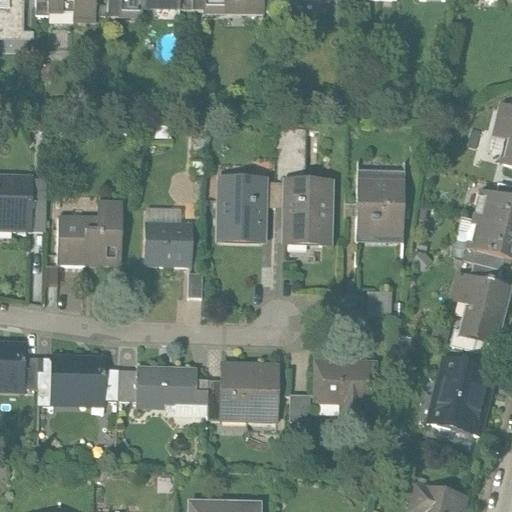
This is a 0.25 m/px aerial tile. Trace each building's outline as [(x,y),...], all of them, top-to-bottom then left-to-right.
[(23,0),(0,0),(0,39),(24,40),(23,0)] [(47,14),(46,0),(34,0),(34,15),(47,14)] [(95,0),(46,0),(47,14),(71,14),(72,24),(95,24),(95,0)] [(118,18),(118,0),(106,0),(106,18),(118,18)] [(180,0),(118,0),(118,18),(118,19),(180,20),(180,9),(180,0)] [(203,9),(202,0),(180,0),(180,9),(203,9)] [(203,14),(263,15),(263,13),(263,0),(202,0),(203,9),(203,14)] [(275,0),(263,0),(263,13),(276,13),(275,0)] [(501,163),(511,165),(511,106),(500,103),(492,137),(507,141),(501,163)] [(355,243),(403,244),(404,172),(357,171),(355,243)] [(32,176),(0,175),(0,232),(31,234),(32,180),(32,176)] [(267,178),(215,177),(213,243),(265,245),(266,209),(267,183),(267,178)] [(280,246),(331,248),(333,179),(282,177),(282,183),(281,209),(280,246)] [(47,181),(32,180),(31,234),(46,234),(47,181)] [(267,183),(266,209),(281,209),(282,183),(267,183)] [(511,197),(481,190),(474,217),(511,226),(511,197)] [(56,266),(120,267),(121,202),(97,202),(97,228),(85,228),(85,217),(57,217),(56,266)] [(511,226),(474,217),(466,249),(505,259),(511,260),(511,226)] [(191,224),(144,223),(142,268),(190,270),(191,224)] [(505,259),(466,249),(463,260),(474,263),(471,276),(500,283),(505,259)] [(458,337),(499,347),(511,290),(511,285),(500,283),(471,276),(456,272),(449,301),(466,304),(459,331),(458,337)] [(187,274),(187,300),(201,300),(201,274),(187,274)] [(392,294),(366,293),(365,318),(391,319),(392,294)] [(458,337),(459,331),(454,330),(450,348),(496,359),(499,347),(458,337)] [(25,359),(25,342),(0,342),(0,396),(25,397),(25,390),(25,359)] [(106,356),(50,355),(50,360),(49,408),(105,409),(105,402),(105,372),(106,356)] [(482,437),(499,371),(441,357),(425,423),(482,437)] [(49,408),(50,360),(25,359),(25,390),(36,390),(36,408),(49,408)] [(377,361),(312,360),(311,397),(311,405),(343,406),(343,416),(361,416),(361,406),(376,406),(377,361)] [(277,363),(219,362),(218,382),(218,422),(276,424),(277,363)] [(196,368),(136,367),(136,372),(135,402),(135,406),(195,407),(196,382),(196,368)] [(135,402),(136,372),(105,372),(105,402),(135,402)] [(218,422),(218,382),(196,382),(195,407),(207,407),(206,422),(218,422)] [(311,405),(311,397),(288,397),(288,424),(311,424),(311,405)] [(467,511),(471,497),(413,483),(406,511),(467,511)] [(185,511),(260,511),(260,502),(186,501),(185,511)]
